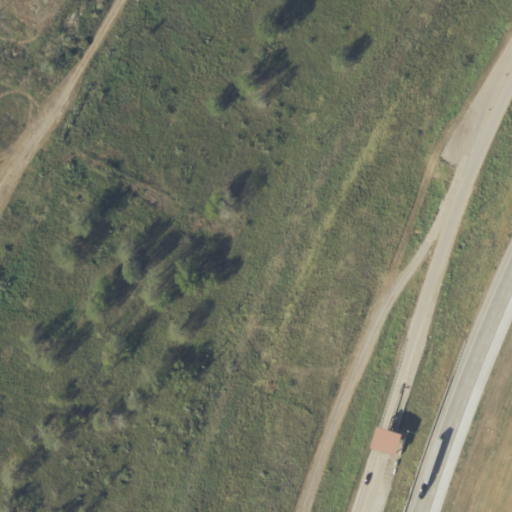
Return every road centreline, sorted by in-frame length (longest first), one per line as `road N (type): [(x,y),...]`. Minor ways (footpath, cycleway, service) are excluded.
road 1 (motorway): [(511,77),(473,164),(382,428)]
road 2 (track): [(0,243),(27,162),(127,0)]
road 3 (motorway): [(511,266),(417,511)]
